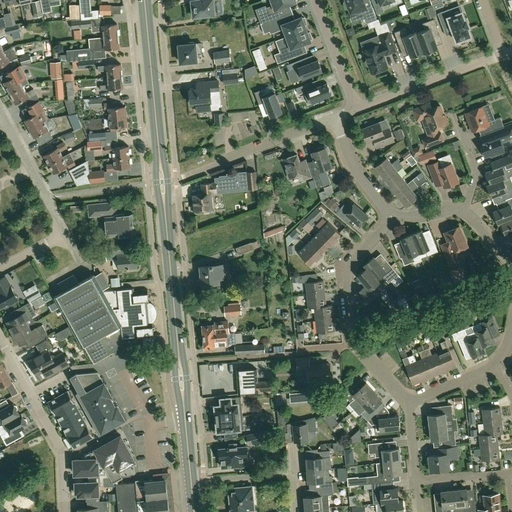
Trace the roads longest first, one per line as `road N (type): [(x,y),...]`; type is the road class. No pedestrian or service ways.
road 1 (secondary): [(178,350),(144,0)]
road 2 (residential): [(64,511),(62,457),(0,339)]
road 3 (residential): [(188,174),(334,117)]
road 4 (residential): [(355,109),(502,55)]
road 5 (residential): [(355,343),(347,267),(391,220)]
road 6 (residential): [(66,232),(0,112)]
